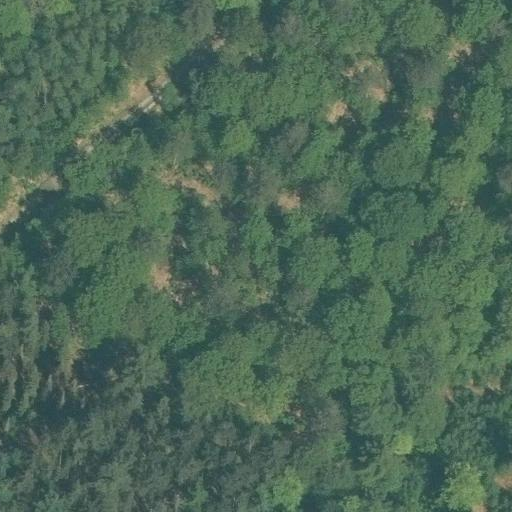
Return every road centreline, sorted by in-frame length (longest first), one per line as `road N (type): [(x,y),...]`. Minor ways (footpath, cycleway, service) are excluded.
road 1 (track): [(0,271),(345,462),(414,511)]
road 2 (track): [(0,233),(258,0)]
